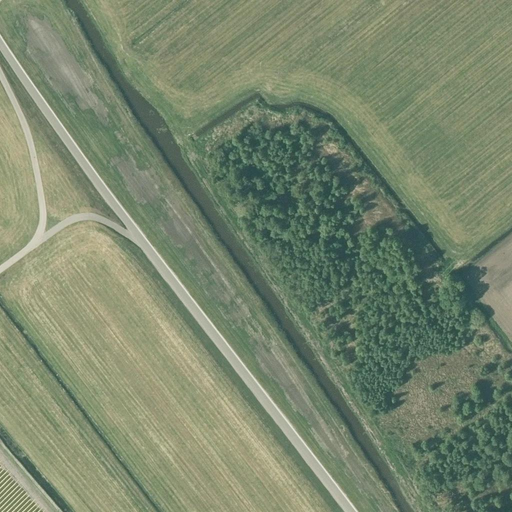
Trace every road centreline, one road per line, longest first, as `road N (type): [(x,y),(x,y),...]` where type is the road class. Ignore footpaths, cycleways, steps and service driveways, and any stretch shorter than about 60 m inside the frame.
road 1 (unclassified): [(347,511),(140,241)]
road 2 (unclassified): [(140,241),(0,45)]
road 3 (unclassified): [(29,247),(41,225),(41,197),(0,69)]
road 4 (unclassified): [(29,247),(84,216),(140,241)]
